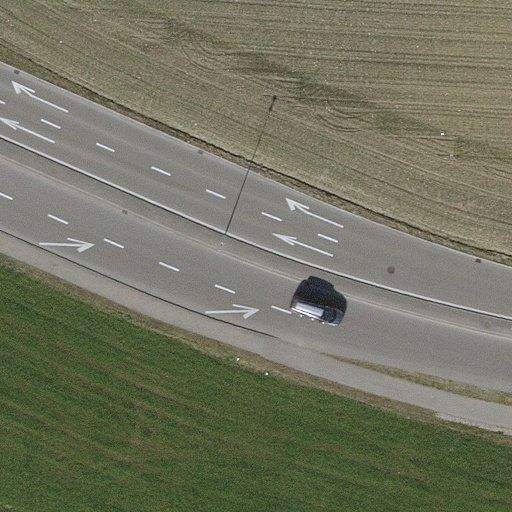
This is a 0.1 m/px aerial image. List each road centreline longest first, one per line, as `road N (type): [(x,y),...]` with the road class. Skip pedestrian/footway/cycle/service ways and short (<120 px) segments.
road 1 (primary): [(0,180),(195,271),(367,335),(511,367)]
road 2 (primary): [(511,297),(336,253),(0,117)]
